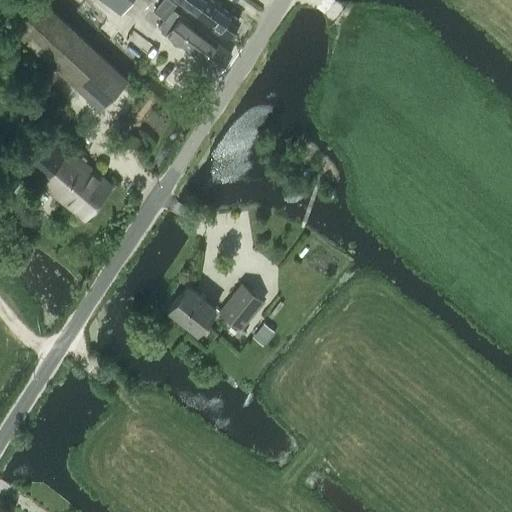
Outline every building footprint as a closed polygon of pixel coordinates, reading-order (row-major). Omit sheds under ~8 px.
[(43,0),(24,0),(6,20),(100,107),(127,78),(43,0)] [(105,0),(121,12),(129,0),(105,0)] [(173,0),(160,0),(152,10),(163,18),(157,25),(161,28),(217,71),(231,53),(175,10),(172,8),(176,2),(173,0)] [(177,0),(226,35),(238,19),(211,0),(177,0)] [(21,167),(85,217),(112,183),(48,132),(21,167)] [(241,281),(218,310),(241,328),(264,299),(241,281)] [(187,284),(168,307),(197,330),(215,307),(187,284)] [(252,336),(262,344),(274,330),(264,322),(252,336)]
